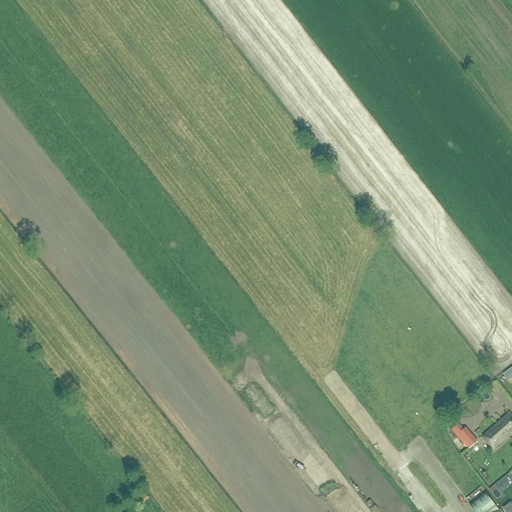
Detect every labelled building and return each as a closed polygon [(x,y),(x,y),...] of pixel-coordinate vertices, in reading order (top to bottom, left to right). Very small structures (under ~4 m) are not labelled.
[(326,390),(332,388),(327,379),(322,382),(326,390)] [(455,411),(442,421),(448,428),(461,418),(455,411)] [(493,450),(511,434),(510,433),(511,431),(511,416),(509,413),(482,437),(493,450)] [(458,424),(451,430),(468,449),(478,441),(466,428),(464,430),(458,424)] [(422,445),(417,448),(424,458),(429,455),(422,445)] [(511,449),(508,445),(500,451),(511,466),(511,449)] [(486,479),(494,487),(502,478),(494,470),(486,479)] [(503,491),(507,488),(502,482),(490,492),(498,502),(507,495),(503,491)] [(484,506),(489,511),(490,511),(497,505),(490,499),(484,506)]
